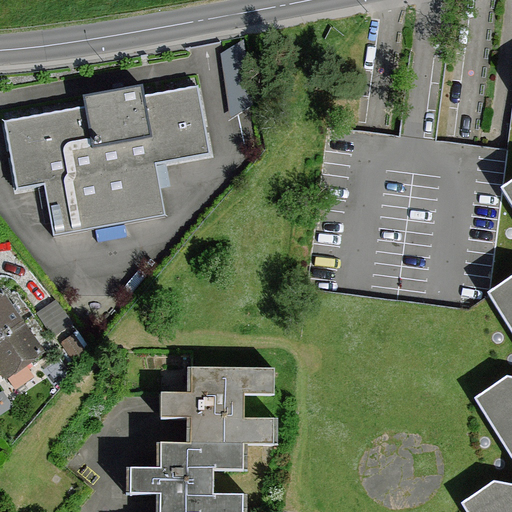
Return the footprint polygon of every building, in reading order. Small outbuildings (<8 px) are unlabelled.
[(223,48),(236,111),(262,105),(249,43),(223,48)] [(87,111),(7,125),(19,192),(46,187),(55,239),(167,218),(157,165),(210,156),(198,90),(144,100),(142,89),(84,100),(87,111)] [(511,511),(511,185),(504,191),(511,204),(511,274),(490,286),(480,292),(484,298),(511,342),(511,376),(503,375),(470,399),(511,467),(511,482),(489,479),(455,503),(460,511),(511,511)] [(2,294),(0,295),(0,339),(22,324),(2,294)] [(22,324),(0,339),(0,365),(8,378),(43,354),(22,324)] [(249,511),(250,497),(217,497),(217,471),(251,471),(251,444),(281,444),(282,420),(247,420),(248,394),(279,394),(279,369),(192,368),(191,394),(165,394),(165,398),(164,419),(190,419),(190,445),(160,445),(160,471),(132,471),(132,495),(160,496),(160,511),(249,511)] [(164,419),(165,398),(125,398),(66,468),(97,492),(79,511),(160,511),(160,496),(132,495),(132,471),(160,471),(160,445),(190,445),(190,419),(164,419)]
